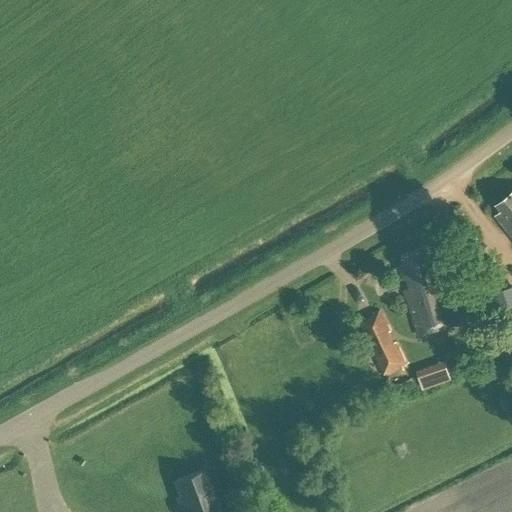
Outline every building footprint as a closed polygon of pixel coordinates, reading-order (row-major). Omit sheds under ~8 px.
[(511,189),(496,203),(501,210),(496,215),(511,235),(511,189)] [(459,322),(437,247),(402,258),(404,264),(399,266),(419,334),(459,322)] [(451,262),(454,273),(467,268),(464,258),(451,262)] [(511,322),(508,310),(507,307),(511,305),(511,288),(492,295),(487,297),(500,334),(507,332),(511,330),(511,322)] [(364,316),(358,319),(368,340),(370,339),(377,354),(375,355),(384,375),(407,364),(397,342),(394,343),(389,332),(391,331),(381,309),(374,312),(375,314),(365,319),(364,316)] [(219,511),(206,471),(173,482),(182,509),(180,510),(180,511),(219,511)]
